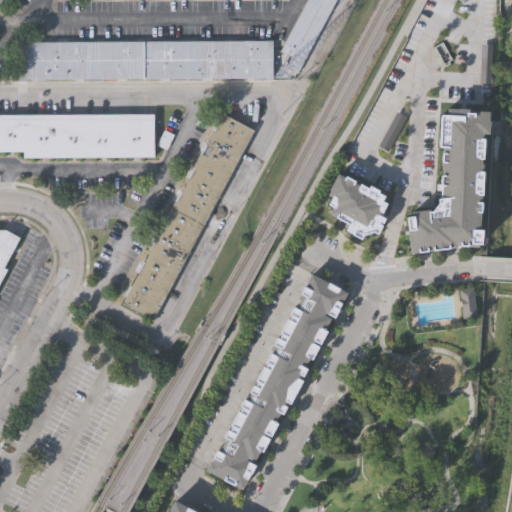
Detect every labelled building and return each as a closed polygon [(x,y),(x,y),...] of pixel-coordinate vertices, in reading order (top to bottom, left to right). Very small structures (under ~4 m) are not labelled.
[(334,0),(295,74),(283,68),(289,57),(278,51),(283,43),(305,0),(334,0)] [(20,42),(274,40),(274,75),(21,78),(20,42)] [(478,84),(479,44),(492,44),(491,84),(478,84)] [(378,148),(398,108),(409,113),(388,153),(378,148)] [(0,112),(153,111),(153,154),(139,154),(139,157),(128,157),(128,155),(108,155),(108,157),(98,157),(98,155),(79,155),(79,158),(67,158),(67,155),(47,155),(47,158),(37,158),(37,155),(23,155),(23,149),(0,149),(0,112)] [(465,111),(465,114),(472,115),(472,114),(485,114),(485,124),(486,124),(485,133),(479,133),(479,140),(481,141),(481,145),(480,159),(477,159),(477,166),(479,166),(478,174),(480,174),(478,204),(477,212),(476,212),(474,231),(478,232),(477,244),(473,244),(473,247),(458,246),(458,247),(408,252),(404,218),(410,217),(410,214),(426,212),(426,213),(429,213),(436,204),(436,200),(440,199),(439,198),(440,196),(441,192),(440,192),(440,190),(441,190),(441,186),(439,186),(439,176),(442,177),(442,169),(440,169),(441,162),(440,162),(442,147),(438,147),(440,116),(446,117),(447,111),(465,111)] [(154,319),(122,301),(126,294),(123,293),(128,283),(130,284),(138,270),(135,269),(140,260),(143,261),(151,247),(148,245),(153,236),(155,237),(163,223),(160,221),(165,213),(168,214),(176,200),(173,198),(178,189),(181,191),(189,176),(186,175),(191,165),(194,166),(202,151),(200,150),(204,141),(206,142),(214,128),(211,127),(216,118),(219,119),(223,112),(255,129),(154,319)] [(361,238),(347,230),(349,227),(347,226),(349,223),(332,213),(335,207),(330,204),(335,197),(331,194),(333,190),(332,189),(340,175),(346,179),(347,177),(355,181),(354,183),(361,187),(362,185),(369,189),(371,187),(379,191),(378,193),(384,197),(381,201),(386,204),(382,211),(384,212),(381,217),(384,219),(377,234),(373,231),(363,234),(361,238)] [(0,228),(5,228),(20,236),(4,266),(8,268),(0,283),(0,228)] [(310,274),(347,291),(242,487),(207,465),(310,274)] [(461,318),(459,290),(472,289),(475,317),(461,318)] [(164,511),(171,501),(189,511),(164,511)]
